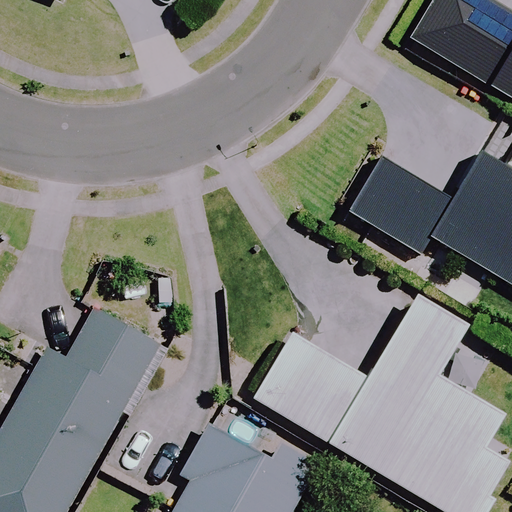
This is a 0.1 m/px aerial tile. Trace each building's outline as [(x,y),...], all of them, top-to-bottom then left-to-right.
[(511,18),(481,0),(440,0),(413,45),(511,103),(511,18)] [(511,181),(480,162),(452,208),(382,166),(350,219),(420,262),(430,245),(511,295),(511,181)] [(466,330),(416,300),(368,383),(291,337),(253,402),(440,511),(483,511),(510,466),(484,450),(503,419),(437,380),(466,330)] [(65,511),(157,349),(95,314),(66,365),(46,354),(0,436),(0,511),(65,511)] [(259,461),(206,432),(179,481),(187,485),(171,511),(285,511),(310,468),(268,445),(259,461)]
